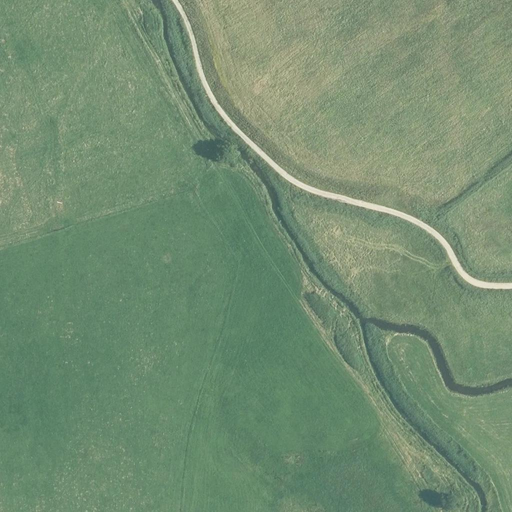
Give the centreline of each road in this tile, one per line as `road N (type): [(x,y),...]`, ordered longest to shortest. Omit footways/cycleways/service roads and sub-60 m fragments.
road 1 (unclassified): [(511,287),(468,279),(423,224),(306,189),(270,162),(207,88),(174,0)]
road 2 (track): [(469,511),(465,493),(379,395),(345,321),(278,230)]
road 3 (track): [(113,0),(187,129),(262,197),(278,230)]
